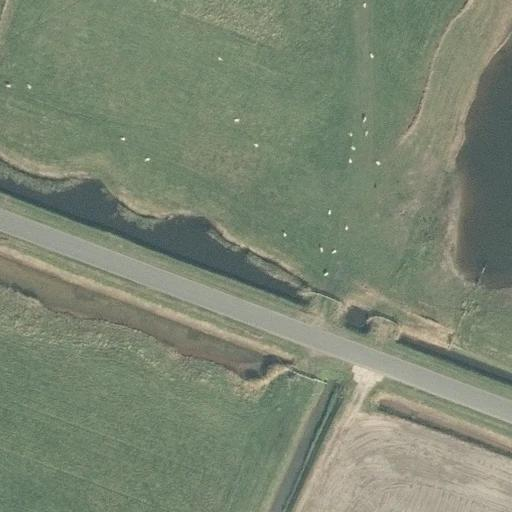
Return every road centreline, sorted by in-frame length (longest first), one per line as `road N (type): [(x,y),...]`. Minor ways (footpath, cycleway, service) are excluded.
road 1 (tertiary): [(511,413),(0,221)]
road 2 (track): [(354,354),(295,511)]
